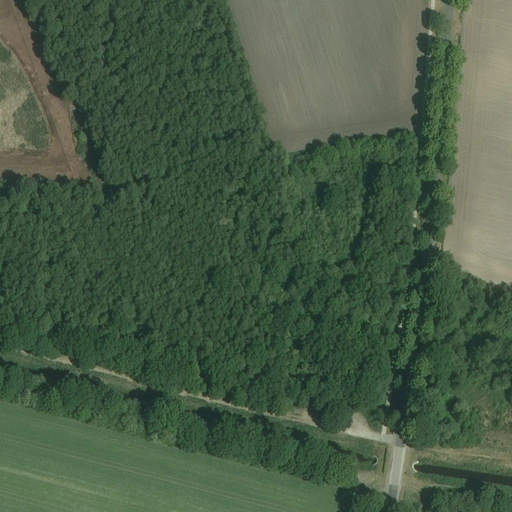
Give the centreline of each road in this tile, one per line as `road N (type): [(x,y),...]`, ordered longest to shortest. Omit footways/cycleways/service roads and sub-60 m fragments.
road 1 (tertiary): [(396,511),(450,0)]
road 2 (track): [(249,405),(0,340)]
road 3 (track): [(390,435),(249,405)]
